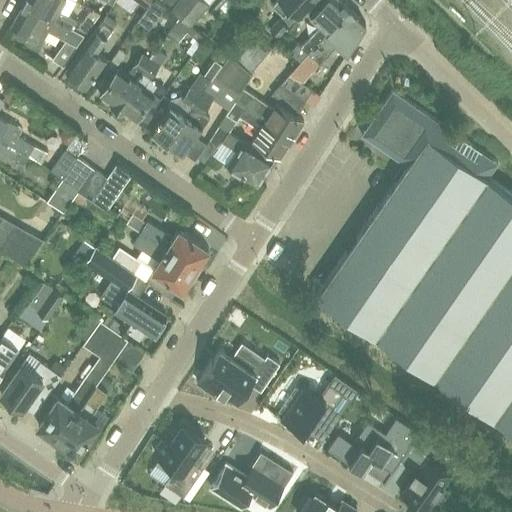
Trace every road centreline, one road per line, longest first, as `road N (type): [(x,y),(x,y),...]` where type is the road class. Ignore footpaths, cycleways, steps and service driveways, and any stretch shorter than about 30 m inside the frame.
road 1 (residential): [(252,241),(0,62)]
road 2 (residential): [(154,396),(251,423),(395,511)]
road 3 (residential): [(394,23),(252,241)]
road 4 (residential): [(252,241),(154,396)]
road 5 (unclassified): [(511,139),(394,23)]
road 6 (residential): [(154,396),(85,495)]
